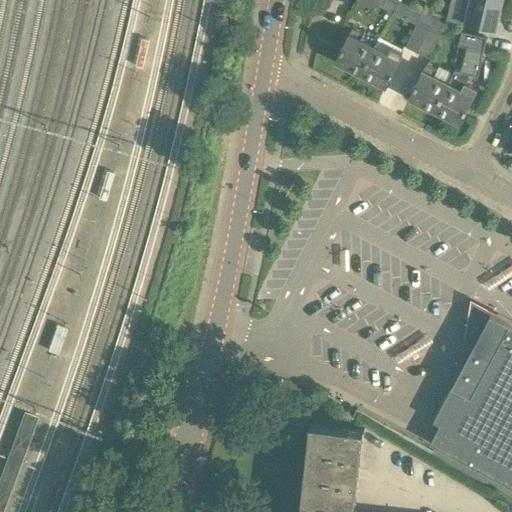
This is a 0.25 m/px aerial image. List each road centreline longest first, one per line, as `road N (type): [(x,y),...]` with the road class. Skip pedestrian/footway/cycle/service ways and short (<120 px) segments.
road 1 (tertiary): [(178,511),(183,450),(216,328),(263,77)]
road 2 (residential): [(470,177),(263,77)]
